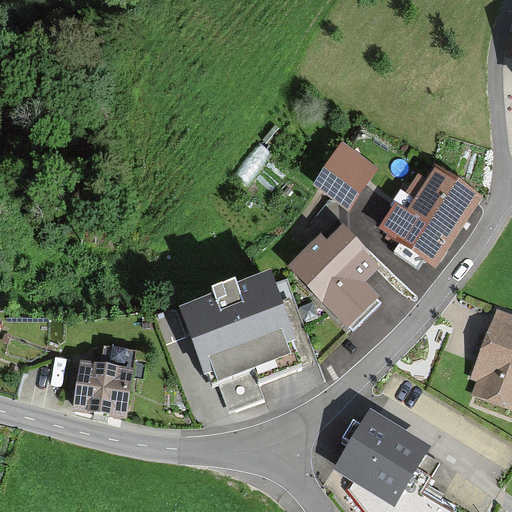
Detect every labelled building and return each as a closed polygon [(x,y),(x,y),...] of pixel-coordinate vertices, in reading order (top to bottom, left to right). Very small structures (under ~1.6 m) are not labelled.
[(383,176),(349,152),(321,190),(355,215),(383,176)] [(478,200),(434,173),(391,241),(435,269),(478,200)] [(350,232),(302,274),(351,329),(382,302),(368,287),(386,272),(350,232)] [(311,368),(278,284),(187,319),(219,403),(311,368)] [(511,317),(507,316),(479,387),(511,400),(511,317)] [(130,375),(85,368),(78,412),(123,419),(130,375)] [(426,456),(371,422),(338,472),(393,507),(426,456)]
